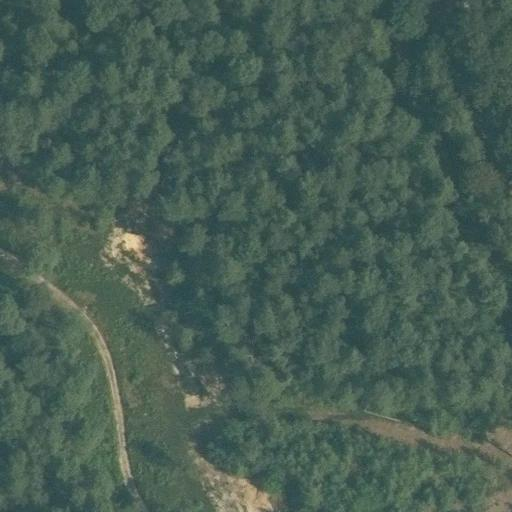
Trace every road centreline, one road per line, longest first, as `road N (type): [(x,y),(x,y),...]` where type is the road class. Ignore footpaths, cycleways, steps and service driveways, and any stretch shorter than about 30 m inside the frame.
road 1 (track): [(144,511),(124,464),(120,411),(96,332),(0,255)]
road 2 (track): [(511,178),(436,8)]
